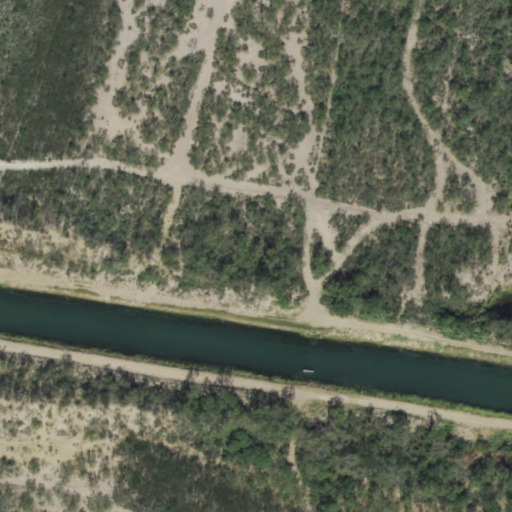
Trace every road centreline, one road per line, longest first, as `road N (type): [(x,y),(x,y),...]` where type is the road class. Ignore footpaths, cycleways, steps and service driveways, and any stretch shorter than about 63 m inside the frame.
road 1 (residential): [(426,0),(419,50),(428,103),(446,143),(487,183),(494,209),(479,227),(77,164),(0,168)]
road 2 (track): [(134,511),(0,478)]
